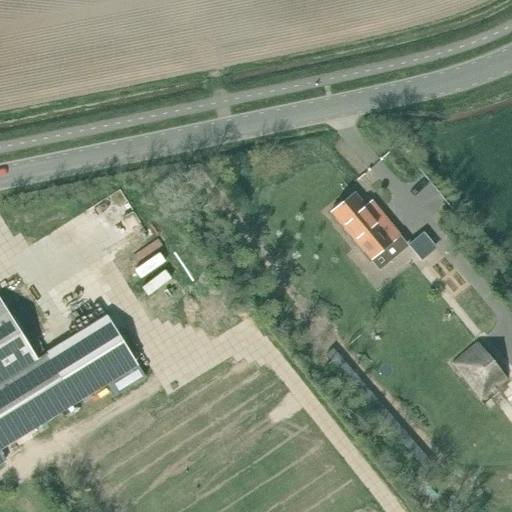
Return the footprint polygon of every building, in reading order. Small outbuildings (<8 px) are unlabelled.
[(354,193),(331,212),(360,247),(371,260),(400,236),(377,208),(371,213),(354,193)] [(454,201),(437,215),(450,231),(467,217),(454,201)] [(0,449),(14,441),(0,418),(0,383),(38,360),(0,300),(0,449)] [(447,305),(422,325),(437,345),(463,324),(447,305)] [(0,383),(0,418),(14,441),(139,364),(109,317),(38,360),(0,383)] [(477,342),(450,364),(480,402),(507,380),(477,342)]
